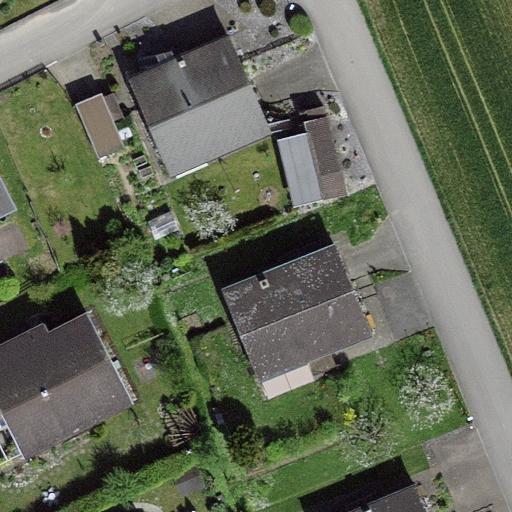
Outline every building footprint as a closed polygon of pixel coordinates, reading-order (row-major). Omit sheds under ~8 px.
[(225,42),(112,97),(154,183),(267,129),(225,42)] [(99,95),(72,107),(98,161),(125,148),(99,95)] [(327,254),(202,312),(243,401),(369,344),(327,254)] [(0,358),(0,459),(2,465),(124,407),(83,320),(0,358)] [(422,511),(413,491),(365,511),(422,511)]
